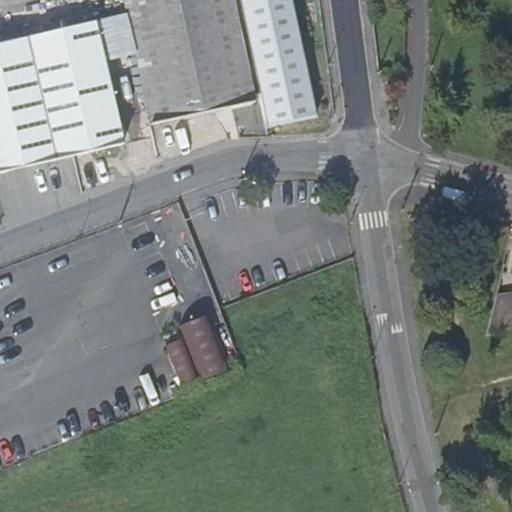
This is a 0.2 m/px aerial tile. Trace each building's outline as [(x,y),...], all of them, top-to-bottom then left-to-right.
[(232,0),(132,0),(126,1),(150,124),(254,105),(232,0)] [(0,171),(120,145),(94,26),(0,46),(0,171)] [(190,218),(160,227),(183,305),(213,297),(190,218)] [(511,326),(511,291),(498,294),(487,334),(511,326)] [(228,369),(206,315),(181,326),(203,379),(228,369)] [(199,379),(182,338),(164,346),(181,386),(199,379)]
